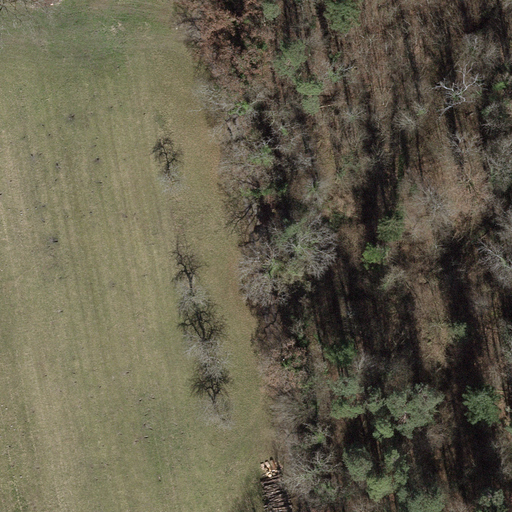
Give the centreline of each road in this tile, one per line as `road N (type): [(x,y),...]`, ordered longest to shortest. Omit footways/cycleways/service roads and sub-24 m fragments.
road 1 (track): [(206,0),(211,51),(274,296),(313,511)]
road 2 (track): [(511,141),(348,213),(294,302),(283,349)]
